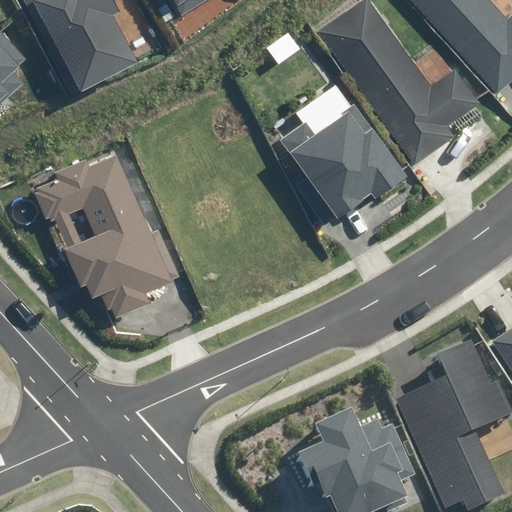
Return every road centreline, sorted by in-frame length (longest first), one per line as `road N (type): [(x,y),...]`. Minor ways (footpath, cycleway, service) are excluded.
road 1 (residential): [(511,205),(337,319),(106,421)]
road 2 (residential): [(0,306),(106,421)]
road 3 (residential): [(106,421),(187,511)]
